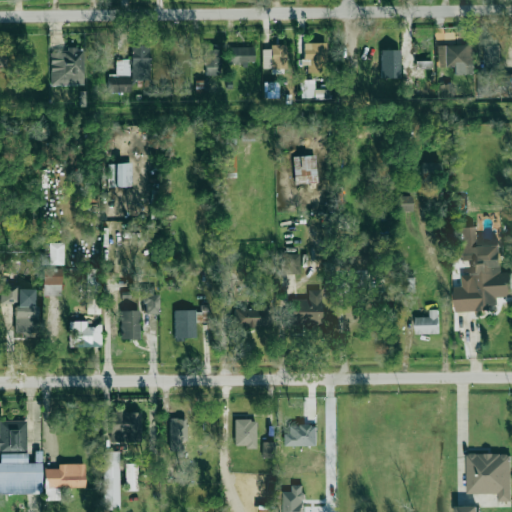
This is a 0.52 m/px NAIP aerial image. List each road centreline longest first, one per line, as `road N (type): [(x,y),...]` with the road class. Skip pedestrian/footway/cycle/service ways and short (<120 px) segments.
road 1 (residential): [(0,17),(511,8)]
road 2 (residential): [(0,382),(511,377)]
